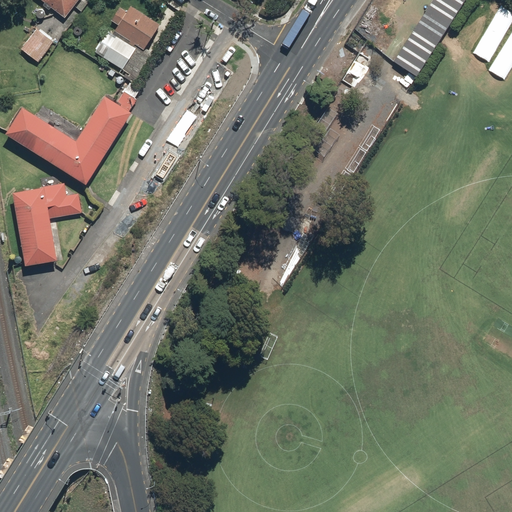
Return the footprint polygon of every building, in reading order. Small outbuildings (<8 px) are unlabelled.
[(77,16),(91,0),(45,0),(48,2),(45,5),(50,9),(54,5),(65,16),(71,10),(77,16)] [(432,0),(394,58),(417,73),(465,0),(432,0)] [(131,11),(122,5),(112,20),(121,26),(118,31),(146,49),(162,24),(135,6),(131,11)] [(107,20),(98,12),(89,23),(98,31),(107,20)] [(56,42),(38,26),(21,46),(39,62),(56,42)] [(138,48),(109,30),(94,55),(102,60),(104,57),(125,69),(138,48)] [(84,183),(128,111),(100,93),(72,139),(19,106),(3,133),(84,183)] [(69,181),(13,192),(27,266),(55,260),(46,214),(74,209),(69,181)]
